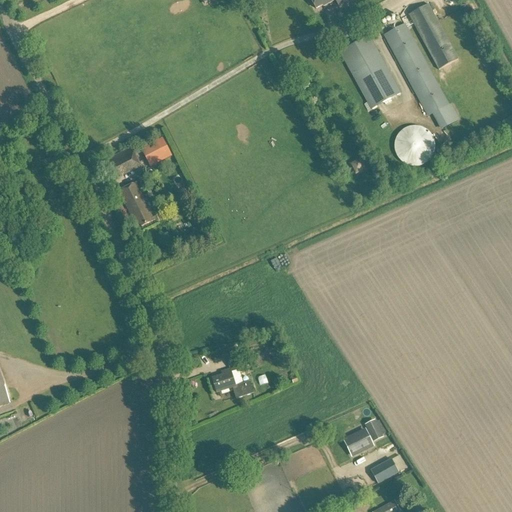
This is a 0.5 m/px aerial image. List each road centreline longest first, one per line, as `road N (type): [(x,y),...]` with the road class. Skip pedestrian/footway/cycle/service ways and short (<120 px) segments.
road 1 (unclassified): [(169,511),(167,365),(77,161)]
road 2 (unclassified): [(77,161),(266,62)]
road 3 (unclassified): [(77,161),(0,5)]
